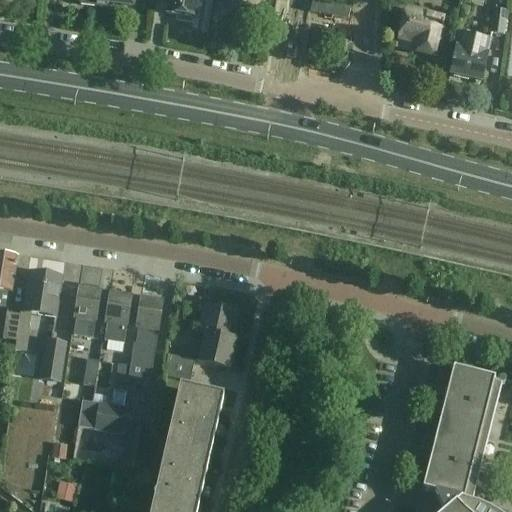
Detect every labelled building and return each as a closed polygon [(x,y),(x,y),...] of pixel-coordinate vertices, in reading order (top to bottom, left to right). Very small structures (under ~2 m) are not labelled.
[(96,0),(96,5),(132,9),(132,0),(96,0)] [(168,0),(165,17),(192,22),(196,0),(168,0)] [(255,23),(258,0),(227,0),(225,17),(255,23)] [(491,10),(487,35),(494,36),(503,37),(506,13),(498,11),(491,10)] [(433,59),(439,33),(442,21),(404,12),(399,33),(397,42),(417,47),(415,55),(433,59)] [(485,57),(488,44),(458,37),(449,77),(480,84),(486,57),(485,57)] [(0,309),(8,310),(10,294),(16,259),(13,259),(12,255),(4,254),(3,257),(0,256),(0,309)] [(20,313),(19,316),(17,329),(27,331),(30,315),(55,319),(61,279),(28,274),(22,313),(20,313)] [(92,341),(100,292),(77,289),(73,318),(75,318),(72,337),(92,341)] [(123,346),(131,298),(108,294),(104,323),(106,323),(102,342),(123,346)] [(154,351),(161,303),(140,300),(135,328),(137,329),(134,347),(154,351)] [(232,340),(237,315),(203,307),(198,334),(204,335),(198,364),(229,371),(235,341),(232,340)] [(17,329),(19,316),(5,314),(1,339),(15,341),(17,329)] [(59,383),(65,345),(45,342),(40,380),(59,383)] [(165,368),(163,378),(189,384),(194,362),(167,357),(165,368)] [(93,388),(97,363),(86,362),(82,387),(93,388)] [(92,396),(91,405),(123,410),(129,368),(117,366),(112,399),(92,396)] [(491,511),(488,510),(478,506),(471,503),(501,388),(493,386),(494,381),(453,370),(422,492),(434,495),(441,511),(491,511)] [(195,511),(222,401),(180,391),(151,511),(195,511)] [(81,404),(77,429),(119,436),(123,410),(91,405),(81,404)] [(122,471),(141,474),(148,435),(128,432),(122,471)] [(53,445),(51,458),(65,461),(67,448),(53,445)] [(58,484),(55,502),(72,505),(75,487),(58,484)]
